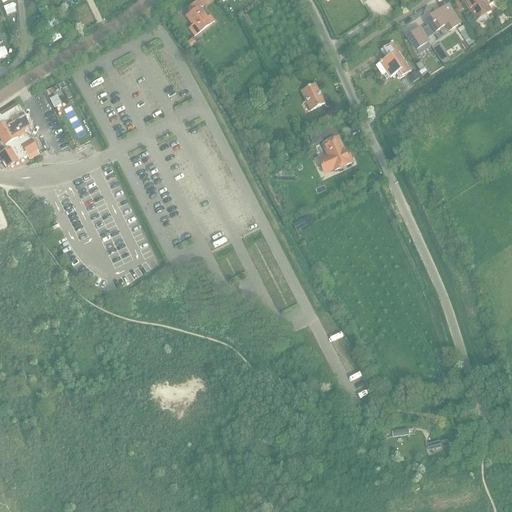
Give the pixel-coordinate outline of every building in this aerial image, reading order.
[(209,15),(207,17),(200,9),(203,7),(198,0),(188,8),(191,12),(185,16),(192,26),(188,29),(194,37),(214,22),(209,15)] [(346,35),(361,28),(352,9),(360,5),(357,0),(355,0),(342,6),(345,11),(334,16),(337,23),(340,21),(346,35)] [(487,6),(496,0),(463,0),(479,24),(482,24),(484,23),(487,21),(488,18),(486,16),(491,13),(487,6)] [(453,4),(458,12),(463,9),(458,1),(453,4)] [(445,27),(449,32),(460,25),(448,6),(425,22),(433,35),(445,27)] [(419,29),(408,37),(417,51),(420,55),(429,50),(426,45),(429,43),(426,39),(427,38),(422,30),(421,31),(419,29)] [(399,80),(411,71),(392,43),(384,49),(383,49),(380,51),(386,59),(376,66),(386,80),(396,74),(399,80)] [(300,91),(310,112),(325,104),(315,84),(300,91)] [(0,155),(7,167),(16,162),(37,150),(31,140),(34,138),(31,135),(32,135),(29,127),(22,113),(17,105),(2,115),(2,114),(0,115),(0,155)] [(317,120),(320,126),(332,120),(329,114),(317,120)] [(349,154),(347,156),(338,136),(321,144),(331,165),(329,166),(332,173),(353,163),(349,154)] [(45,200),(41,203),(49,217),(53,214),(45,200)]
